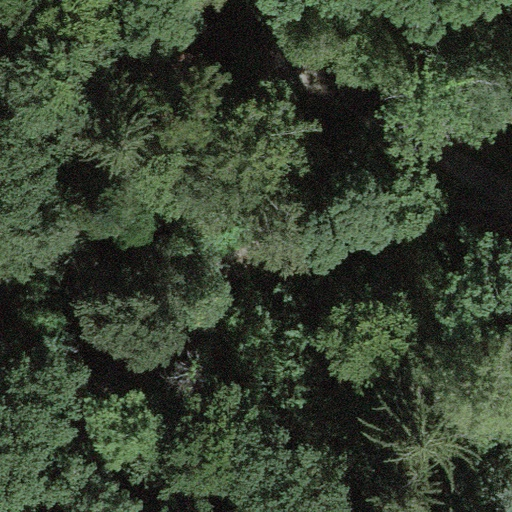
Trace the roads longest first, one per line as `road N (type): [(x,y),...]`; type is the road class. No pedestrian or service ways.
road 1 (track): [(511,199),(381,208),(285,236),(211,275),(151,322),(115,370),(87,427),(73,511)]
road 2 (track): [(77,0),(135,9),(267,59),(511,199)]
